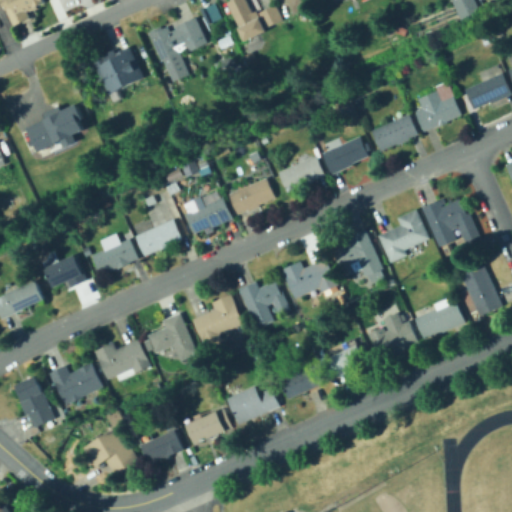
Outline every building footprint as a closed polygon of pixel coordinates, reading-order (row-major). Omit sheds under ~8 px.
[(15,25),(3,0),(45,0),(46,1),(28,10),(31,17),(15,25)] [(245,41),(227,2),(232,0),(248,0),(254,12),(258,10),(259,13),(277,4),(285,22),(245,41)] [(305,0),(308,7),(294,13),(288,0),(305,0)] [(462,19),(453,0),(476,0),(481,10),(462,19)] [(199,7),(205,23),(220,17),(214,1),(199,7)] [(163,60),(149,32),(162,26),(163,28),(168,25),(171,31),(177,28),(176,27),(197,17),(209,42),(188,52),(186,49),(163,60)] [(227,35),(222,24),(227,22),(232,33),(227,35)] [(222,49),(219,41),(232,35),(235,43),(222,49)] [(143,76),(108,93),(93,59),(114,49),(115,52),(129,46),(143,76)] [(250,67),(244,55),(254,51),(260,62),(250,67)] [(221,60),(225,58),(226,59),(235,54),(238,62),(220,71),(216,63),(221,61),(221,60)] [(317,78),(313,69),(330,63),(333,71),(317,78)] [(475,109),(466,89),(503,72),(511,91),(511,94),(492,103),(491,101),(475,109)] [(425,130),(417,110),(423,108),(419,98),(439,90),(443,99),(455,94),(463,115),(448,121),(448,122),(440,125),(439,124),(425,130)] [(34,160),(26,141),(44,133),(42,128),(39,129),(38,125),(41,124),(40,122),(50,118),(48,113),(52,111),(51,109),(53,108),(54,110),(61,107),(70,128),(57,133),(62,144),(51,149),(52,152),(34,160)] [(382,151),(373,130),(411,113),(420,133),(410,138),(410,140),(399,145),(399,143),(382,151)] [(333,174),(323,152),(360,136),(370,156),(353,163),(354,165),(333,174)] [(6,156),(0,143),(6,140),(13,153),(6,156)] [(289,192),(280,171),(318,155),(327,175),(312,182),(313,183),(305,186),(304,185),(289,192)] [(171,181),(169,173),(182,169),(185,177),(171,181)] [(239,214),(230,193),(267,177),(276,197),(259,205),(261,207),(250,211),(249,209),(239,214)] [(213,194),(217,200),(225,196),(234,218),(212,227),(212,226),(195,233),(187,213),(196,209),(191,201),(202,195),(204,199),(213,194)] [(150,206),(146,199),(155,195),(159,201),(150,206)] [(440,246),(423,207),(445,198),(448,204),(461,198),(468,213),(471,212),(479,229),(464,236),(457,221),(451,224),(458,238),(440,246)] [(391,262),(379,235),(402,225),(398,217),(418,209),(431,238),(406,249),(409,254),(391,262)] [(146,255),(137,235),(175,218),(184,239),(169,245),(169,246),(158,251),(157,250),(146,255)] [(342,278),(331,253),(352,244),(352,242),(347,244),(345,239),(367,229),(385,268),(367,276),(363,269),(342,278)] [(102,274),(94,254),(106,249),(101,239),(118,232),(122,241),(131,238),(140,258),(131,262),(132,263),(120,268),(120,267),(102,274)] [(72,287),(70,281),(55,287),(46,268),(77,254),(85,271),(89,279),(72,287)] [(296,297),(284,268),(302,260),(306,268),(328,258),(340,285),(323,292),(321,287),(296,297)] [(481,316),(479,310),(472,314),(462,291),(468,288),(462,275),(486,264),(504,305),(481,316)] [(257,328),(240,288),(258,280),(261,287),(279,279),(292,310),(280,315),(278,310),(272,313),(275,320),(257,328)] [(3,318),(0,311),(0,296),(38,280),(46,299),(3,318)] [(206,346),(194,319),(217,309),(213,302),(232,294),(245,323),(220,333),(223,339),(206,346)] [(425,338),(417,318),(438,308),(436,303),(448,298),(450,303),(457,300),(467,321),(441,333),(440,331),(425,338)] [(384,361),(373,338),(372,339),(370,332),(385,325),(387,330),(390,329),(385,318),(400,311),(405,323),(410,320),(421,344),(384,361)] [(181,360),(175,344),(157,352),(149,335),(168,327),(165,320),(182,312),(199,352),(181,360)] [(109,379),(96,350),(115,341),(118,348),(141,338),(153,365),(135,373),(134,368),(109,379)] [(338,378),(329,358),(359,344),(369,366),(353,373),(352,371),(338,378)] [(67,404),(57,381),(55,382),(51,372),(68,364),(71,372),(79,369),(93,362),(104,386),(82,396),(82,397),(67,404)] [(291,398),(283,378),(314,364),(323,384),(291,398)] [(36,427),(29,413),(27,415),(20,400),(23,399),(17,385),(37,375),(44,389),(57,417),(36,427)] [(241,423),(230,397),(258,385),(261,392),(274,387),(282,406),(241,423)] [(195,443),(187,424),(225,408),(233,427),(195,443)] [(116,475),(107,460),(96,467),(85,447),(118,427),(127,443),(130,441),(141,461),(116,475)] [(152,463),(143,444),(177,429),(185,449),(152,463)] [(0,511),(0,508),(2,507),(1,506),(6,502),(13,511),(0,511)]
